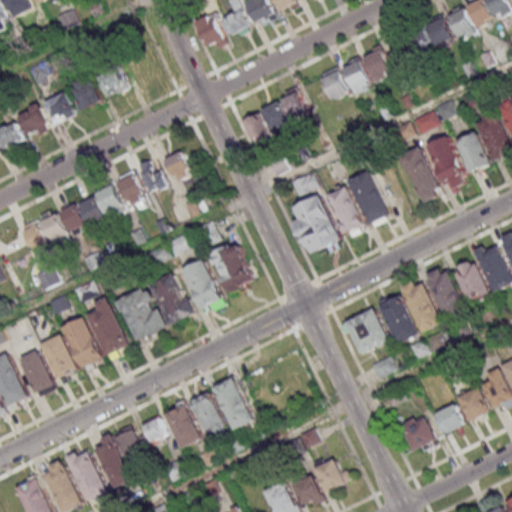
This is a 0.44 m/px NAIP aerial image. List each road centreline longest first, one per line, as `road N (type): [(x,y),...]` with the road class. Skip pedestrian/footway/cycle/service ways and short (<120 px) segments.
road 1 (residential): [(511,199),(0,457)]
road 2 (residential): [(394,0),(0,199)]
road 3 (tertiary): [(164,0),(172,34),(302,305)]
road 4 (tertiary): [(302,305),(404,507)]
road 5 (residential): [(511,451),(393,511)]
